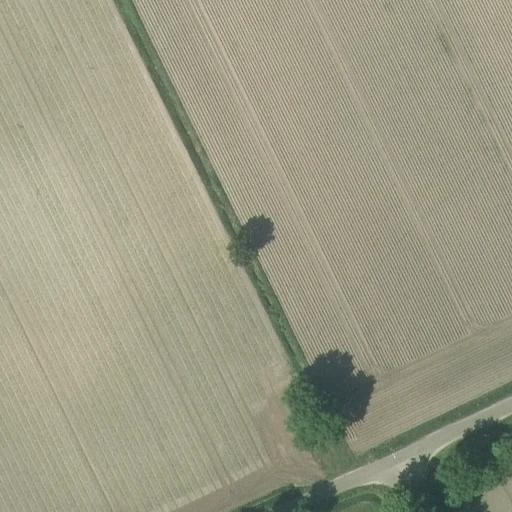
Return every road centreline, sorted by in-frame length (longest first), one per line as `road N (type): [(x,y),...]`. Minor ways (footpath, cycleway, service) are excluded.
road 1 (unclassified): [(389,456),(511,398)]
road 2 (unclassified): [(273,511),(389,456)]
